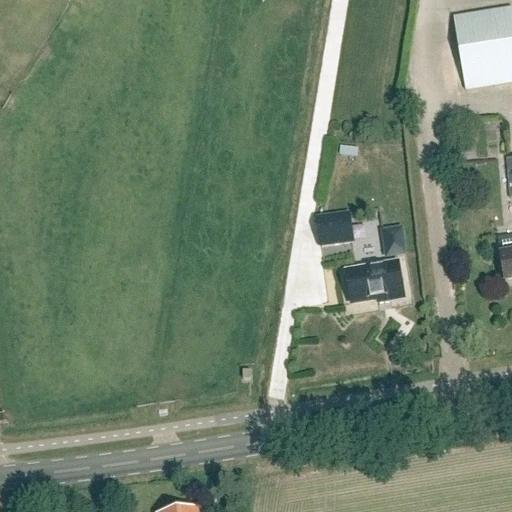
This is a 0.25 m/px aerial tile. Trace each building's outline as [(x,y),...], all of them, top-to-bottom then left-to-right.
[(466,92),(511,84),(511,10),(454,20),(466,92)] [(318,234),(321,248),(354,243),(350,214),(316,219),(318,234)] [(408,255),(404,230),(383,233),(387,258),(408,255)] [(506,283),(511,281),(511,238),(499,240),(506,283)] [(379,305),(405,300),(399,265),(346,274),(352,305),(378,301),(379,305)]
